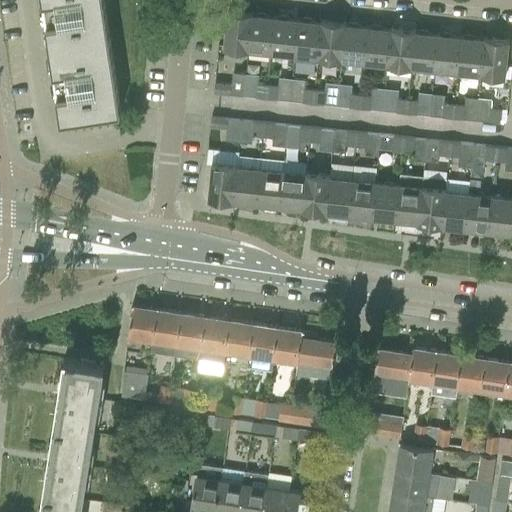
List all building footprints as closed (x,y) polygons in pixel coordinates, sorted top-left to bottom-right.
[(104,0),(43,0),(62,119),(121,110),(104,0)] [(224,48),(248,51),(248,49),(252,14),(252,13),(228,10),(224,48)] [(252,14),(248,49),(272,52),(275,16),(267,15),(267,14),(264,12),(257,11),(254,12),(254,14),(252,14)] [(272,52),(295,54),(299,19),(289,18),(289,16),(287,14),(280,14),(277,15),(277,16),(275,16),(272,52)] [(318,58),(322,21),(313,20),(313,18),(310,17),(303,16),(301,17),(300,19),(299,19),(295,54),(294,60),(318,63),(318,58)] [(318,58),(341,61),(342,59),(345,23),(346,22),(322,20),(322,21),(318,58)] [(345,23),(342,59),(365,62),(369,26),(360,25),(360,23),(357,22),(350,21),(348,22),(347,24),(345,23)] [(369,26),(365,62),(388,64),(392,28),(382,27),(383,26),(380,24),(373,23),(370,24),(370,26),(369,26)] [(388,65),(411,68),(411,67),(415,31),(415,30),(392,27),(392,28),(388,64),(388,65)] [(415,31),(411,67),(435,69),(438,33),(429,32),(430,31),(427,29),(420,28),(417,29),(417,31),(415,31)] [(435,69),(458,72),(462,36),(452,35),(452,33),(450,32),(443,31),(440,32),(440,33),(438,33),(435,69)] [(480,75),(481,75),(485,37),(484,37),(484,38),(476,37),(476,35),(473,34),(466,33),(463,34),(463,36),(462,36),(458,72),(480,74),(480,75)] [(485,37),(481,75),(505,78),(509,39),(485,37)] [(215,82),(214,92),(230,94),(231,84),(215,82)] [(258,83),(256,96),(267,97),(267,96),(267,94),(268,84),(261,84),(258,83)] [(267,96),(267,97),(277,98),(278,85),(268,84),(267,94),(267,96)] [(304,88),(303,101),(305,101),(314,102),(314,101),(314,99),(315,89),(307,88),(305,88),(304,88)] [(314,101),(314,102),(323,103),(325,90),(315,89),(314,99),(314,101)] [(351,93),(349,106),(352,107),(360,108),(360,106),(360,105),(362,94),(354,93),(351,93)] [(360,106),(360,108),(370,109),(372,95),(362,94),(360,105),(360,106)] [(397,98),(396,111),(407,112),(407,111),(407,109),(408,99),(401,98),(397,98)] [(478,98),(476,120),(488,121),(490,108),(491,100),(491,99),(478,98)] [(407,111),(407,112),(416,113),(418,100),(408,99),(407,109),(407,111)] [(444,103),(443,116),(453,117),(453,116),(454,114),(455,104),(447,103),(444,103)] [(453,116),(453,117),(463,118),(465,105),(455,104),(454,114),(453,116)] [(490,108),(488,121),(499,122),(501,109),(494,108),(490,108)] [(212,116),(211,126),(227,128),(228,118),(212,116)] [(253,134),(263,135),(265,122),(255,120),(253,134)] [(265,122),(263,135),(274,137),(276,123),(265,122)] [(299,140),(309,141),(311,127),(300,126),(299,140)] [(311,127),(309,141),(321,143),(323,128),(311,127)] [(346,144),(356,145),(358,132),(347,131),(346,144)] [(358,132),(356,145),(368,146),(369,133),(358,132)] [(393,150),(403,151),(404,136),(395,135),(393,150)] [(404,136),(403,151),(414,152),(416,138),(404,136)] [(440,154),(449,155),(451,142),(441,141),(440,154)] [(451,142),(449,155),(461,156),(462,143),(451,142)] [(485,158),(485,159),(496,160),(496,159),(497,147),(488,146),(486,146),(485,158)] [(496,159),(496,160),(506,161),(507,147),(497,147),(496,159)] [(301,210),(302,210),(306,171),(307,162),(284,160),(283,169),(279,206),(288,207),(288,208),(290,210),(297,211),(300,210),(300,208),(301,208),(301,210)] [(208,199),(232,202),(236,164),(212,161),(208,199)] [(325,212),(326,213),(326,212),(335,213),(334,215),(337,216),(344,217),(347,216),(347,214),(349,214),(353,178),(352,178),(353,166),(331,163),(330,174),(329,174),(329,175),(325,212)] [(254,203),(256,203),(260,166),(236,164),(232,202),(233,202),(233,201),(242,202),(241,203),(244,205),(251,206),(254,205),(254,203)] [(277,205),(279,206),(283,169),(260,166),(256,203),(265,204),(265,206),(267,207),(274,208),(277,207),(277,205)] [(302,210),(325,212),(329,174),(306,171),(302,210)] [(418,224),(423,176),(400,173),(399,183),(395,219),(404,220),(404,222),(406,224),(413,224),(416,223),(416,222),(418,222),(418,224)] [(418,224),(441,226),(446,188),(447,178),(423,176),(418,224)] [(370,217),(372,217),(376,180),(353,178),(349,214),(358,215),(358,217),(360,219),(367,219),(370,218),(370,217)] [(486,230),(488,231),(492,194),(480,193),(482,180),(470,179),(469,192),(465,228),(474,229),(474,231),(476,232),(483,233),(486,232),(486,230)] [(393,219),(395,219),(399,183),(376,180),(372,217),(381,218),(381,220),(383,221),(390,222),(393,221),(393,219)] [(463,228),(465,228),(469,192),(446,189),(446,188),(441,226),(442,226),(451,227),(451,228),(453,230),(460,231),(463,230),(463,228)] [(510,235),(511,235),(511,227),(511,196),(492,194),(488,231),(497,232),(497,233),(499,235),(506,236),(509,235),(509,233),(511,233),(510,235)] [(133,313),(128,348),(141,350),(143,337),(150,338),(154,339),(155,339),(158,313),(159,308),(134,304),(133,313)] [(153,351),(176,355),(183,311),(159,308),(153,351)] [(176,355),(200,358),(206,315),(183,311),(176,355)] [(200,358),(224,362),(225,351),(230,318),(206,315),(200,358)] [(230,318),(225,351),(227,351),(233,352),(250,355),(254,322),(230,318)] [(250,355),(248,365),(272,369),(273,358),(278,326),(254,322),(250,355)] [(273,358),(299,362),(304,330),(304,329),(278,326),(273,358)] [(338,340),(317,337),(318,332),(304,330),(299,362),(297,373),(332,378),(334,363),(338,340)] [(409,379),(410,379),(415,347),(412,346),(412,347),(413,347),(413,352),(379,346),(374,384),(388,386),(390,371),(410,374),(409,379)] [(410,379),(432,383),(437,350),(415,347),(410,379)] [(455,396),(456,386),(461,354),(437,350),(432,383),(431,392),(455,396)] [(456,386),(481,390),(486,357),(461,354),(456,386)] [(55,426),(94,432),(105,365),(77,360),(77,358),(70,357),(69,359),(66,359),(55,426)] [(481,390),(505,394),(510,361),(486,357),(481,390)] [(124,370),(122,395),(123,395),(144,398),(147,374),(128,371),(126,370),(124,370)] [(158,400),(169,402),(172,385),(160,383),(158,400)] [(181,404),(193,406),(195,389),(184,387),(181,404)] [(205,407),(217,409),(219,392),(208,390),(205,407)] [(229,411),(241,413),(243,396),(232,394),(229,411)] [(243,397),(241,413),(253,415),(265,416),(267,401),(255,399),(243,397)] [(279,419),(290,420),(293,404),(282,402),(279,419)] [(293,404),(290,420),(324,426),(327,409),(293,404)] [(367,427),(366,431),(391,435),(401,437),(404,417),(404,416),(369,411),(367,425),(367,427)] [(215,415),(213,426),(228,428),(230,417),(215,415)] [(238,419),(237,430),(252,432),(254,421),(238,419)] [(265,423),(263,433),(275,435),(277,425),(265,423)] [(415,424),(413,439),(424,440),(426,426),(415,424)] [(283,436),(298,439),(299,427),(285,425),(283,436)] [(44,493),(84,499),(94,432),(55,426),(44,493)] [(426,426),(424,440),(436,442),(448,444),(450,429),(438,427),(426,426)] [(299,427),(298,439),(312,441),(314,430),(299,427)] [(463,431),(461,446),(472,448),(474,433),(463,431)] [(487,435),(485,450),(486,450),(496,451),(498,436),(489,435),(488,435),(487,435)] [(401,443),(397,466),(429,471),(433,448),(401,443)] [(481,455),(477,480),(491,482),(495,458),(481,455)] [(511,460),(501,459),(499,475),(510,476),(511,476),(511,460)] [(197,474),(192,506),(216,510),(221,478),(223,467),(199,463),(197,474)] [(397,466),(394,489),(425,494),(439,496),(443,473),(429,471),(397,466)] [(221,478),(216,510),(231,511),(239,511),(244,482),(246,471),(223,467),(221,478)] [(244,482),(239,511),(262,511),(267,485),(269,474),(246,471),(244,482)] [(499,475),(495,500),(506,501),(510,476),(499,475)] [(177,480),(176,490),(186,491),(187,481),(177,480)] [(470,488),(468,501),(487,504),(490,483),(478,481),(477,490),(470,488)] [(262,511),(285,511),(290,489),(267,485),(262,511)] [(290,489),(285,511),(310,511),(314,493),(290,489)] [(394,489),(390,511),(422,511),(425,494),(394,489)] [(81,511),(84,499),(44,493),(41,511),(81,511)] [(495,500),(493,511),(504,511),(506,501),(495,500)]
